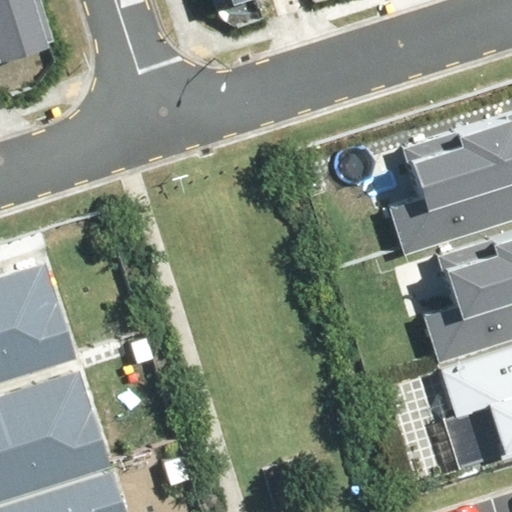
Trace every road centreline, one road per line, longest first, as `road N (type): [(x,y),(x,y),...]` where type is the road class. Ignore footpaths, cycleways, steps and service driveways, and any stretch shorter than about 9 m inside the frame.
road 1 (residential): [(164,117),(511,13)]
road 2 (residential): [(0,173),(164,117)]
road 3 (residential): [(164,117),(122,0)]
